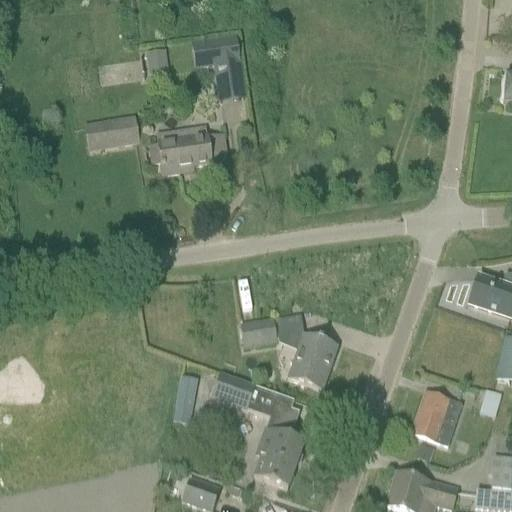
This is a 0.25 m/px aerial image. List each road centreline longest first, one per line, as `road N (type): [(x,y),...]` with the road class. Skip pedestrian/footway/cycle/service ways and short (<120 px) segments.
road 1 (unclassified): [(0,300),(440,228)]
road 2 (unclassified): [(342,511),(440,228)]
road 3 (unclassified): [(471,0),(461,122),(440,228)]
